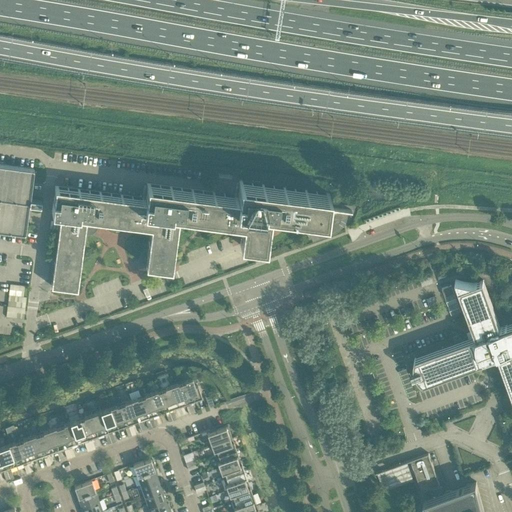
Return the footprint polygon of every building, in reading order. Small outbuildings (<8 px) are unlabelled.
[(30,198),(32,183),(33,169),(0,164),(0,231),(25,235),(27,217),(29,204),(40,206),(41,200),(30,198)] [(237,195),(234,221),(242,222),(240,245),(266,248),(270,212),(303,216),(310,236),(330,229),(333,228),(335,226),(338,224),(340,221),(341,219),(343,216),(344,213),(344,210),(351,211),(351,210),(327,207),(328,202),(329,192),(239,181),(237,195)] [(178,214),(234,221),(237,195),(147,183),(145,197),(141,224),(150,225),(145,265),(171,268),(178,214)] [(141,224),(145,197),(55,186),(51,212),(60,213),(59,220),(59,222),(58,222),(57,223),(57,224),(56,224),(57,225),(57,226),(58,226),(58,228),(51,285),(77,289),(84,233),(86,217),(98,218),(141,224)] [(86,217),(84,233),(89,233),(91,233),(95,231),(96,230),(97,228),(98,224),(98,222),(98,220),(98,218),(86,217)] [(50,227),(58,228),(58,226),(57,226),(57,225),(56,224),(57,224),(57,223),(58,222),(59,222),(59,220),(50,219),(50,227)] [(511,322),(500,327),(483,280),(474,283),(455,279),(476,336),(415,358),(414,360),(414,362),(414,365),(414,367),(414,369),(412,370),(413,375),(416,374),(417,376),(418,378),(420,380),(422,381),(423,383),(498,356),(511,394),(511,322)] [(23,296),(24,285),(10,283),(6,316),(23,318),(24,313),(26,296),(23,296)] [(454,293),(451,285),(442,288),(445,296),(454,293)] [(195,400),(202,397),(197,385),(195,386),(192,377),(181,381),(193,413),(196,411),(193,403),(196,402),(195,400)] [(193,413),(181,381),(171,385),(179,406),(183,404),(184,406),(186,406),(189,414),(193,413)] [(179,406),(171,385),(161,388),(172,420),(176,419),(173,410),(175,410),(174,407),(179,406)] [(172,420),(161,388),(151,392),(158,413),(163,411),(164,414),(165,413),(168,421),(172,420)] [(158,413),(151,392),(140,396),(152,427),(156,426),(153,418),(155,417),(154,415),(158,413)] [(209,407),(214,405),(210,394),(205,396),(209,407)] [(152,427),(140,396),(130,399),(138,420),(143,419),(143,421),(145,420),(146,423),(148,429),(152,427)] [(138,420),(130,399),(120,403),(132,435),(135,433),(132,425),(134,424),(134,422),(138,420)] [(132,435),(120,403),(110,407),(118,428),(122,426),(123,428),(125,428),(128,436),(132,435)] [(118,428),(110,407),(100,410),(111,442),(115,441),(113,435),(112,432),(114,432),(113,429),(118,428)] [(111,442),(100,410),(90,414),(97,435),(102,433),(103,436),(104,435),(107,443),(111,442)] [(97,435),(90,414),(80,418),(91,449),(95,448),(93,442),(92,440),(94,439),(93,437),(97,435)] [(91,449),(80,418),(69,421),(77,442),(82,441),(82,443),(84,442),(87,451),(91,449)] [(77,442),(69,421),(59,425),(71,457),(74,455),(71,447),(73,446),(72,444),(77,442)] [(71,457),(59,425),(49,428),(57,450),(61,448),(62,450),(64,450),(67,458),(71,457)] [(232,437),(227,425),(206,433),(211,444),(232,437)] [(57,450),(49,428),(39,432),(50,464),(54,462),(52,457),(51,454),(53,454),(52,451),(57,450)] [(50,464),(39,432),(29,436),(36,457),(41,455),(42,458),(44,457),(45,460),(46,465),(50,464)] [(36,457),(29,436),(19,439),(30,471),(34,470),(31,462),(33,461),(32,459),(36,457)] [(236,448),(232,437),(211,444),(215,456),(236,448)] [(30,471),(19,439),(8,443),(16,464),(20,463),(21,465),(23,464),(26,472),(30,471)] [(16,464),(8,443),(0,446),(0,451),(10,478),(13,477),(11,469),(12,468),(11,466),(16,464)] [(240,459),(236,448),(215,456),(219,467),(240,459)] [(10,478),(0,451),(0,470),(1,472),(3,472),(4,474),(6,480),(10,478)] [(440,484),(430,456),(422,459),(432,487),(440,484)] [(155,468),(153,462),(152,462),(150,458),(133,464),(137,475),(155,468)] [(244,471),(240,459),(219,467),(223,478),(244,471)] [(413,480),(406,462),(376,472),(383,491),(413,480)] [(158,478),(156,474),(158,474),(155,468),(137,475),(140,485),(158,478)] [(248,482),(244,471),(223,478),(227,490),(248,482)] [(161,489),(158,478),(140,485),(144,495),(161,489)] [(95,490),(91,479),(74,485),(75,490),(74,490),(76,496),(95,490)] [(484,511),(480,497),(476,481),(423,500),(427,511),(484,511)] [(252,493),(248,482),(227,490),(231,501),(252,493)] [(165,499),(161,489),(144,495),(148,505),(165,499)] [(99,500),(95,490),(76,496),(78,502),(80,502),(81,506),(99,500)] [(235,511),(256,505),(252,493),(231,501),(235,511)] [(215,507),(211,497),(199,502),(203,511),(212,508),(215,507)] [(160,511),(170,509),(168,503),(166,503),(165,499),(148,505),(150,511),(160,511)] [(96,511),(102,510),(99,500),(81,506),(83,511),(96,511)]
